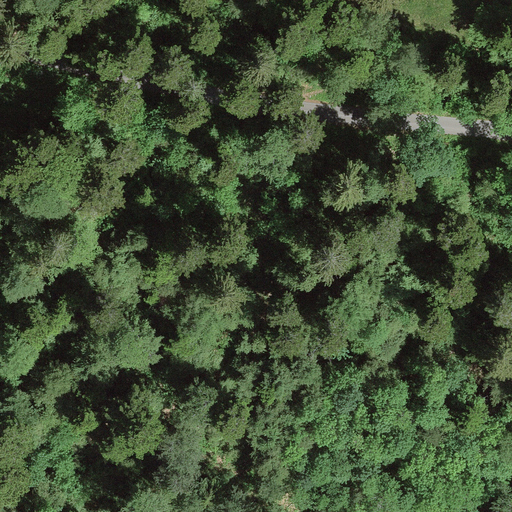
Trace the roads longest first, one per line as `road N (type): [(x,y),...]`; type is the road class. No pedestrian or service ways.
road 1 (track): [(0,320),(21,290),(123,205),(217,97)]
road 2 (track): [(217,97),(511,129)]
road 3 (track): [(0,43),(217,97)]
